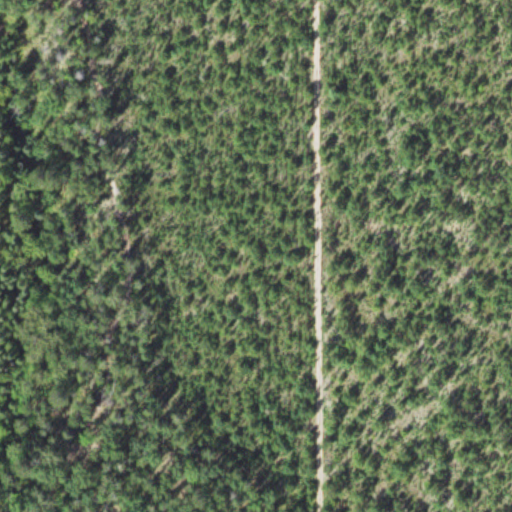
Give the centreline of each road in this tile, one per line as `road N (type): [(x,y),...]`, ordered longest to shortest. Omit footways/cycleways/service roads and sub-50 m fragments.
road 1 (track): [(83,0),(131,276),(31,511)]
road 2 (track): [(318,511),(311,0)]
